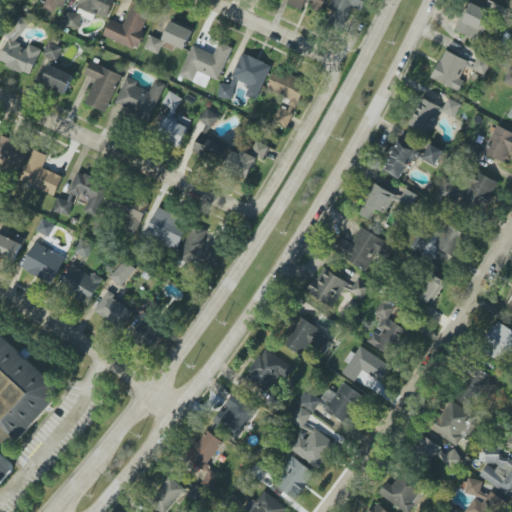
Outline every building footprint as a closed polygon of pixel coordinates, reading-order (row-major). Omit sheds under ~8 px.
[(60,16),(65,0),(41,0),(45,1),(42,9),(60,16)] [(115,0),(81,0),(78,11),(108,21),(115,0)] [(288,0),(287,4),(302,11),(305,5),(321,12),(326,0),(288,0)] [(366,0),(333,0),(326,16),(345,25),(352,8),(362,12),(366,0)] [(455,30),(477,40),(485,24),(483,23),(488,11),(468,1),(455,30)] [(104,36),(136,50),(153,10),(133,2),(123,25),(111,20),(104,36)] [(64,26),(79,30),(82,15),(67,12),(64,26)] [(41,49),(28,44),(28,45),(20,42),(29,21),(17,16),(11,30),(12,30),(0,60),(0,63),(31,75),(41,49)] [(150,36),(145,48),(159,54),(162,46),(173,51),(175,46),(185,50),(193,30),(171,21),(163,41),(150,36)] [(43,56),(57,61),(63,48),(49,43),(43,56)] [(469,61),(445,50),(432,78),(459,91),(464,81),(460,79),(469,61)] [(271,64),(241,54),(229,86),(222,83),(217,96),(230,100),(237,81),(249,86),(245,96),(258,101),(271,64)] [(485,75),(491,61),(478,55),(472,69),(485,75)] [(85,103),(105,112),(122,75),(91,61),(85,75),(96,80),(85,103)] [(66,95),(74,75),(50,65),(41,85),(66,95)] [(289,128),(307,81),(275,69),(267,90),(291,99),(287,110),(280,108),(275,123),(289,128)] [(115,103),(151,119),(166,84),(155,79),(150,91),(136,86),(138,82),(126,77),(115,103)] [(441,112),(454,118),(462,104),(448,97),(441,112)] [(409,126),(427,134),(440,106),(422,98),(409,126)] [(199,120),(211,128),(219,117),(207,108),(199,120)] [(177,120),(166,116),(158,138),(182,146),(191,120),(179,115),(177,120)] [(511,154),(511,132),(497,125),(483,153),(504,163),(509,153),(511,154)] [(227,144),(199,135),(193,153),(222,162),(227,144)] [(0,160),(18,168),(26,147),(0,136),(0,160)] [(416,148),(397,140),(383,171),(403,179),(416,148)] [(263,161),(270,147),(257,141),(250,156),(233,148),(224,167),(248,179),(258,158),(263,161)] [(435,166),(444,151),(431,144),(422,159),(435,166)] [(54,196),(63,176),(43,168),(48,156),(34,149),(20,181),(54,196)] [(109,184),(77,172),(69,192),(79,196),(80,193),(90,196),(84,212),(96,216),(109,184)] [(486,211),(498,182),(477,172),(464,201),(486,211)] [(462,186),(443,178),(434,197),(453,206),(462,186)] [(386,214),(393,199),(412,208),(418,195),(405,189),(402,197),(375,184),(360,214),(371,220),(376,210),(386,214)] [(119,227),(137,234),(148,204),(130,197),(119,227)] [(72,202),(56,198),(53,212),(69,216),(72,202)] [(177,250),(190,222),(158,207),(145,235),(177,250)] [(37,231),(49,237),(55,225),(43,219),(37,231)] [(466,232),(449,221),(434,246),(452,256),(466,232)] [(206,231),(192,226),(180,260),(196,265),(198,258),(210,262),(216,248),(202,243),(206,231)] [(385,240),(361,227),(352,244),(342,239),(334,252),(367,271),(385,240)] [(23,244),(0,233),(0,256),(14,263),(23,244)] [(75,252),(88,258),(94,246),(81,240),(75,252)] [(21,268),(52,284),(66,258),(35,242),(21,268)] [(121,287),(136,270),(125,260),(110,277),(121,287)] [(91,300),(103,279),(93,273),(91,276),(73,264),(62,282),(91,300)] [(348,283),(324,267),(307,292),(332,308),(348,283)] [(418,299),(432,305),(443,279),(430,273),(418,299)] [(371,286),(358,279),(350,293),(362,300),(371,286)] [(95,312),(123,328),(134,309),(105,293),(95,312)] [(388,320),(395,306),(383,300),(375,314),(382,318),(375,331),(374,330),(367,343),(388,354),(393,345),(401,349),(410,332),(388,320)] [(134,333),(155,349),(166,335),(147,320),(156,308),(148,302),(137,315),(143,320),(134,333)] [(317,324),(294,317),(285,348),(305,354),(307,346),(328,352),(331,339),(314,334),(317,324)] [(511,329),(497,321),(481,350),(506,365),(511,353),(511,329)] [(0,334),(0,424),(18,441),(55,401),(50,396),(58,387),(0,334)] [(391,366),(360,346),(355,354),(351,351),(344,362),(348,364),(342,373),(355,381),(362,371),(380,383),(391,366)] [(246,376),(267,391),(278,376),(283,380),(292,367),(266,348),(246,376)] [(455,398),(472,408),(492,377),(476,366),(455,398)] [(348,423),(364,396),(343,383),(336,394),(328,388),(321,400),(305,390),(297,403),(301,405),(292,421),(311,433),(306,440),(299,436),(290,451),(319,469),(336,442),(306,424),(318,404),(348,423)] [(257,409),(234,392),(213,421),(237,438),(257,409)] [(479,419),(451,401),(432,430),(457,446),(463,437),(466,439),(479,419)] [(207,476),(202,482),(211,490),(221,478),(205,465),(223,443),(207,431),(185,458),(207,476)] [(462,457),(450,450),(449,453),(423,437),(416,450),(453,473),(462,457)] [(511,497),(511,460),(488,445),(480,458),(488,463),(479,477),(511,497)] [(0,481),(14,466),(0,453),(0,481)] [(298,499),(314,470),(290,458),(275,487),(298,499)] [(405,511),(408,511),(426,487),(403,471),(392,486),(387,483),(380,494),(405,511)] [(161,511),(165,511),(186,491),(172,477),(150,500),(161,511)] [(499,511),(505,502),(481,488),(483,484),(471,477),(463,491),(474,498),(465,511),(499,511)] [(188,495),(196,502),(205,492),(196,485),(188,495)]
